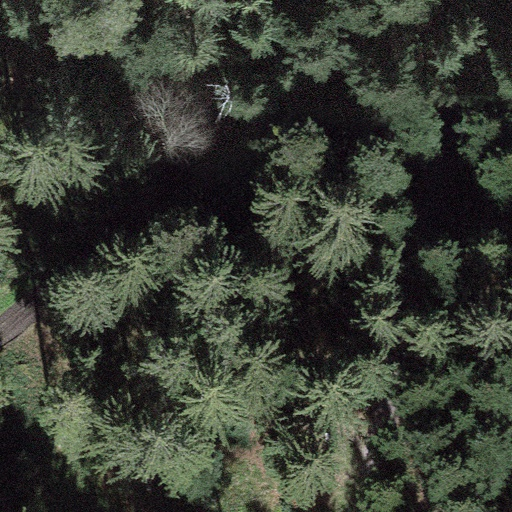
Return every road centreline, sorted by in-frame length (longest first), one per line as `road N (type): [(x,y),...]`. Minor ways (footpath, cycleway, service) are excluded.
road 1 (track): [(511,0),(446,160),(407,292),(385,511)]
road 2 (track): [(0,313),(391,0)]
